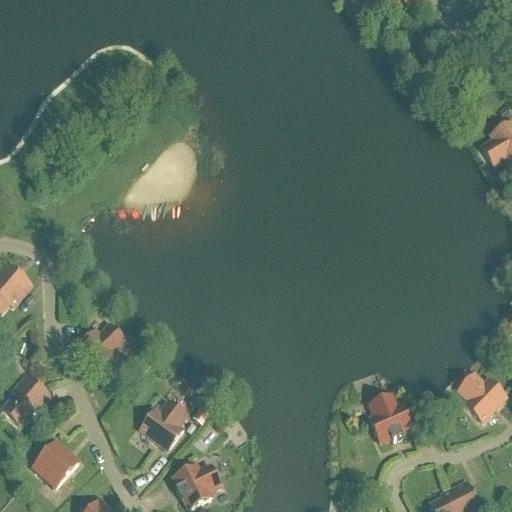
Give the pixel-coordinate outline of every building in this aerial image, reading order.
[(365,0),(369,4),(374,0),(346,0),(355,9),(365,0)] [(508,170),(511,167),(511,129),(511,128),(490,141),(493,146),(481,154),(493,172),(505,165),(508,170)] [(12,311),(30,290),(6,269),(0,275),(0,318),(8,308),(12,311)] [(124,347),(109,332),(99,341),(95,337),(77,354),(100,379),(118,362),(114,357),(124,347)] [(134,371),(144,379),(150,372),(141,364),(134,371)] [(483,391),(473,381),(458,397),(468,406),(463,411),(481,428),(505,403),(487,386),(483,391)] [(32,424),(50,402),(26,382),(8,403),(11,406),(1,417),(19,432),(29,421),(32,424)] [(395,415),(390,402),(370,411),(375,424),(369,426),(379,449),(389,444),(391,448),(403,442),(401,439),(412,434),(402,412),(395,415)] [(185,421),(168,408),(159,419),(154,416),(140,436),(167,456),(182,436),(177,433),(185,421)] [(193,423),(202,430),(209,420),(201,413),(193,423)] [(55,494),(78,469),(55,448),(32,473),(55,494)] [(199,479),(196,473),(174,483),(178,493),(175,495),(180,506),(183,504),(187,511),(194,511),(211,505),(208,499),(220,493),(211,473),(199,479)] [(478,511),(465,487),(440,500),(442,504),(430,511),(478,511)]
